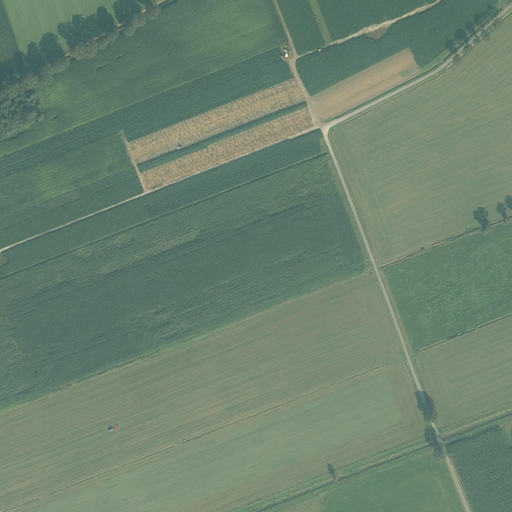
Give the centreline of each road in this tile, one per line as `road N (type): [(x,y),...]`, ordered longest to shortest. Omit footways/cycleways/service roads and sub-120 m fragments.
road 1 (track): [(467,511),(322,130),(444,63)]
road 2 (track): [(231,511),(436,432)]
